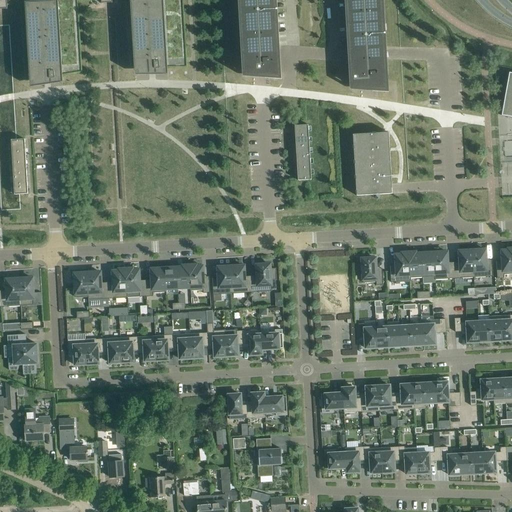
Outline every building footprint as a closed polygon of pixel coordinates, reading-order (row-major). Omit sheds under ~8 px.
[(0,0),(0,8),(6,9),(7,9),(7,5),(21,4),(22,13),(25,13),(25,18),(22,18),(23,34),(26,33),(26,38),(23,38),(25,58),(28,58),(28,63),(25,63),(26,80),(30,80),(30,87),(63,83),(62,75),(82,72),(81,60),(81,58),(81,56),(80,53),(77,0),(86,0),(101,0),(101,4),(102,3),(111,2),(111,3),(112,3),(112,0),(126,0),(127,7),(130,7),(130,12),(127,12),(128,27),(131,27),(131,32),(128,32),(130,52),(133,52),(133,57),(130,57),(130,67),(134,67),(135,75),(168,75),(168,67),(187,67),(186,55),(186,53),(185,45),(185,42),(182,0),(0,0)] [(274,0),(240,0),(245,68),(279,69),(274,0)] [(380,0),(347,0),(352,83),(386,85),(380,0)] [(511,73),(509,73),(501,116),(511,117),(511,73)] [(295,136),(309,136),(308,125),(295,125),(295,136)] [(353,135),(357,196),(392,194),(389,138),(388,133),(383,133),(353,135)] [(296,147),(309,147),(309,136),(295,136),(296,147)] [(12,151),(25,150),(24,139),(11,140),(12,151)] [(297,158),(310,158),(309,147),(296,147),(297,158)] [(25,150),(12,151),(12,162),(26,161),(25,150)] [(297,169),(311,168),(310,158),(297,158),(297,169)] [(26,161),(12,162),(13,173),(26,172),(26,161)] [(311,168),(297,169),(298,180),(311,179),(311,168)] [(14,184),(27,183),(26,172),(13,173),(14,184)] [(27,183),(14,184),(14,195),(28,194),(27,183)] [(473,249),(472,249),(474,278),(493,276),(492,260),(486,261),(485,248),(479,249),(477,249),(473,249)] [(511,273),(511,248),(509,248),(508,248),(502,249),(503,261),(496,262),(498,278),(504,277),(504,274),(511,273)] [(460,262),(454,263),(454,279),(474,278),(472,249),(471,249),(467,249),(465,249),(465,250),(459,250),(460,262)] [(422,253),(421,253),(422,277),(435,277),(434,251),(433,251),(428,252),(427,252),(427,253),(422,254),(422,253)] [(434,251),(435,277),(435,280),(454,279),(454,263),(447,263),(447,251),(440,251),(439,251),(434,251)] [(422,277),(421,253),(420,254),(415,254),(415,252),(414,252),(414,253),(409,253),(408,253),(410,278),(422,277)] [(410,278),(408,253),(403,253),(402,253),(395,254),(396,266),(390,266),(391,282),(410,281),(410,278)] [(375,258),(362,259),(362,263),(358,264),(359,276),(363,275),(363,283),(376,282),(376,285),(383,285),(382,269),(376,269),(375,258)] [(257,276),(251,276),(252,293),(271,291),(271,281),(277,280),(276,268),(270,269),(270,263),(256,263),(257,276)] [(231,265),(232,294),(252,293),(251,276),(245,277),(244,264),(238,265),(236,265),(231,265)] [(178,268),(177,268),(178,288),(190,288),(191,288),(189,265),(189,266),(184,266),(182,266),(183,268),(178,268)] [(190,265),(189,265),(191,288),(190,288),(190,291),(203,290),(203,293),(210,293),(209,277),(203,277),(202,265),(196,265),(195,265),(190,266),(190,265)] [(232,294),(231,265),(230,265),(225,265),(224,265),(224,266),(218,266),(218,278),(212,279),(213,295),(232,294)] [(178,288),(177,268),(176,268),(171,268),(171,266),(170,267),(165,267),(164,267),(165,289),(166,289),(178,288)] [(152,280),(146,280),(147,297),(153,296),(153,293),(166,292),(166,289),(165,289),(164,267),(163,267),(159,267),(157,267),(151,268),(152,280)] [(113,282),(107,283),(108,299),(128,298),(128,295),(127,295),(126,269),(125,269),(120,270),(120,269),(119,269),(119,270),(113,270),(113,282)] [(126,269),(127,295),(128,295),(140,294),(140,297),(147,297),(146,280),(139,281),(139,269),(132,269),(131,269),(126,269)] [(89,297),(87,271),(87,272),(82,272),(80,272),(73,272),(73,277),(74,277),(76,298),(88,297),(89,297)] [(88,271),(87,271),(89,297),(88,297),(88,300),(108,299),(107,283),(101,283),(100,271),(94,271),(93,271),(88,271)] [(12,278),(6,278),(7,290),(1,291),(2,307),(21,306),(19,277),(19,278),(14,278),(12,278)] [(19,277),(21,306),(34,305),(33,282),(34,282),(34,277),(26,277),(25,277),(20,277),(19,277)] [(110,316),(128,315),(128,308),(110,308),(110,316)] [(511,315),(501,316),(502,341),(511,339),(511,315)] [(502,341),(501,316),(489,317),(491,341),(502,341)] [(489,321),(478,322),(479,342),(491,341),(489,317),(489,321)] [(479,342),(478,322),(461,323),(460,318),(454,319),(455,332),(467,331),(467,334),(466,334),(466,344),(477,343),(477,342),(479,342)] [(440,324),(422,325),(423,345),(426,345),(426,346),(436,346),(436,336),(434,336),(434,333),(446,333),(445,319),(439,319),(440,324)] [(387,327),(376,328),(377,348),(389,347),(387,322),(387,327)] [(399,322),(387,322),(389,347),(400,346),(399,326),(399,322)] [(377,348),(376,328),(364,328),(364,324),(358,324),(359,338),(365,337),(365,348),(377,348)] [(423,345),(422,325),(410,326),(412,346),(423,345)] [(412,346),(410,326),(399,326),(400,346),(412,346)] [(260,329),(242,331),(243,344),(249,344),(250,355),(262,354),(262,349),(261,334),(260,329)] [(261,334),(262,349),(283,348),(282,329),(271,330),(271,334),(261,334)] [(243,344),(242,331),(237,331),(237,336),(225,336),(226,356),(238,356),(238,344),(243,344)] [(226,356),(225,336),(214,337),(213,332),(208,333),(208,346),(214,346),(215,357),(226,356)] [(208,333),(190,334),(191,358),(203,358),(203,346),(208,346),(208,333)] [(26,334),(7,335),(8,346),(13,346),(13,357),(8,357),(9,370),(18,370),(20,365),(23,365),(23,375),(37,374),(36,364),(38,364),(37,344),(26,344),(26,334)] [(190,334),(173,335),(173,348),(179,348),(180,359),(191,358),(190,334)] [(173,348),(173,335),(155,336),(157,361),(168,360),(168,349),(173,348)] [(157,361),(155,336),(138,337),(138,350),(144,350),(145,361),(157,361)] [(138,350),(138,337),(120,338),(122,363),(133,362),(133,351),(138,350)] [(122,363),(120,338),(103,339),(104,352),(109,352),(110,363),(122,363)] [(103,339),(85,340),(87,365),(99,364),(98,353),(104,352),(103,339)] [(87,365),(85,340),(68,341),(68,355),(74,354),(75,365),(87,365)] [(494,404),(492,380),(490,380),(490,378),(480,379),(480,389),(481,389),(481,391),(470,392),(470,406),(476,405),(476,401),(493,400),(494,404)] [(504,379),(492,380),(494,404),(505,404),(504,379)] [(436,383),(437,403),(454,402),(455,406),(460,406),(460,393),(448,393),(448,390),(449,390),(448,381),(438,381),(438,383),(436,383)] [(424,383),(421,384),(413,384),(414,409),(425,408),(424,383)] [(436,383),(424,383),(425,408),(426,408),(426,403),(427,403),(437,403),(436,383)] [(414,409),(413,384),(401,385),(401,396),(396,396),(396,410),(414,409)] [(389,385),(378,386),(379,411),(396,410),(396,396),(390,397),(389,385)] [(379,411),(378,386),(366,387),(366,398),(361,398),(361,412),(379,411)] [(361,412),(361,398),(355,399),(354,387),(342,388),(342,393),(343,408),(344,413),(361,412)] [(0,420),(4,420),(3,407),(7,407),(8,410),(16,409),(15,406),(15,396),(14,392),(6,393),(7,398),(0,398),(0,420)] [(265,413),(264,397),(264,393),(252,393),(252,404),(247,405),(248,418),(265,417),(265,413)] [(343,408),(342,393),(321,394),(322,413),(333,412),(333,409),(343,408)] [(248,418),(247,405),(241,405),(240,394),(228,395),(230,419),(248,418)] [(286,396),(264,397),(265,413),(276,412),(276,416),(287,415),(286,396)] [(40,419),(35,419),(35,409),(25,410),(26,425),(25,425),(26,441),(44,440),(44,432),(50,432),(49,417),(40,418),(40,419)] [(59,430),(60,439),(60,449),(68,448),(68,455),(71,455),(71,460),(79,460),(79,462),(87,462),(87,459),(87,454),(88,454),(88,453),(87,453),(87,447),(75,448),(74,430),(73,420),(60,421),(60,430),(59,430)] [(217,430),(217,444),(227,444),(226,429),(217,430)] [(172,430),(163,431),(163,435),(168,439),(172,439),(172,430)] [(258,440),(260,475),(272,474),(272,476),(273,476),(272,465),(282,464),(281,449),(271,449),(271,438),(256,439),(256,440),(258,440)] [(99,456),(107,456),(107,442),(99,442),(99,456)] [(418,473),(417,453),(405,454),(404,446),(399,447),(399,460),(405,460),(406,474),(418,473)] [(364,460),(364,447),(345,448),(346,453),(347,468),(347,473),(359,472),(359,461),(364,460)] [(369,447),(364,447),(364,460),(370,460),(371,473),(383,472),(381,448),(369,448),(369,447)] [(399,460),(399,447),(381,448),(383,472),(394,472),(394,461),(399,460)] [(441,461),(441,447),(434,448),(434,450),(434,452),(417,453),(418,473),(420,473),(420,474),(431,474),(430,464),(429,464),(429,462),(441,461)] [(447,447),(441,447),(441,461),(448,460),(449,475),(461,475),(459,454),(448,455),(447,447)] [(500,452),(482,453),(484,473),(486,473),(486,474),(497,474),(496,464),(495,464),(495,461),(507,461),(506,447),(500,447),(500,452)] [(347,468),(346,453),(335,453),(335,450),(324,450),(325,469),(347,468)] [(482,453),(471,454),(472,474),(484,473),(482,453)] [(472,474),(471,454),(459,454),(461,475),(472,474)] [(109,465),(106,465),(107,472),(110,472),(110,477),(123,477),(123,467),(122,461),(122,455),(115,455),(109,455),(109,462),(109,465)] [(164,468),(172,468),(172,457),(163,458),(164,468)] [(232,468),(228,468),(220,468),(222,493),(230,492),(230,489),(230,485),(234,485),(232,468)] [(150,479),(146,479),(146,489),(151,489),(152,497),(158,497),(158,498),(163,498),(163,496),(165,496),(164,484),(173,483),(173,474),(166,474),(166,477),(150,478),(150,479)] [(198,483),(190,483),(184,484),(185,496),(191,495),(199,495),(198,483)] [(239,491),(231,492),(232,501),(240,500),(239,491)] [(257,500),(259,493),(252,491),(250,499),(257,500)] [(219,495),(211,496),(211,502),(212,511),(226,511),(227,507),(226,501),(225,495),(219,495)] [(203,496),(197,497),(197,503),(197,509),(197,511),(212,511),(211,502),(211,496),(203,496)] [(270,503),(264,497),(258,503),(265,509),(270,503)] [(285,498),(271,499),(272,511),(286,511),(285,498)]
